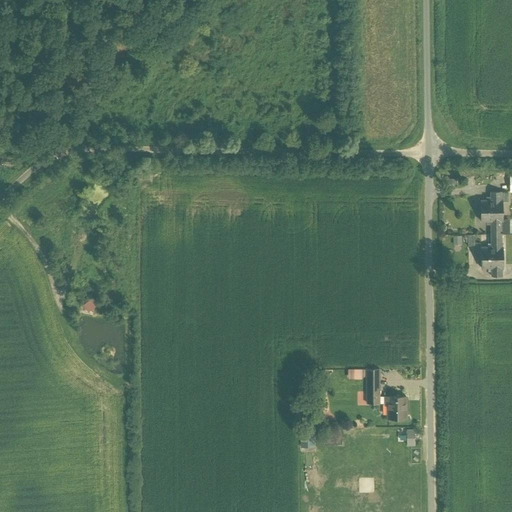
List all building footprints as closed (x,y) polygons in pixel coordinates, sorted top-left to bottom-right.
[(492,234),(502,234),(510,234),(510,221),(504,221),(503,201),(508,201),(508,192),(502,192),(491,192),(491,200),(481,200),(481,221),(492,221),(492,234)] [(502,234),(492,234),(492,247),(481,247),(482,268),(492,268),(492,276),(503,276),(502,268),(504,268),(504,247),(502,247),(502,234)] [(368,403),(380,403),(380,396),(380,369),(368,369),(368,403)] [(407,418),(407,396),(380,396),(380,403),(388,403),(389,419),(407,418)] [(300,428),(301,447),(316,447),(315,428),(300,428)]
